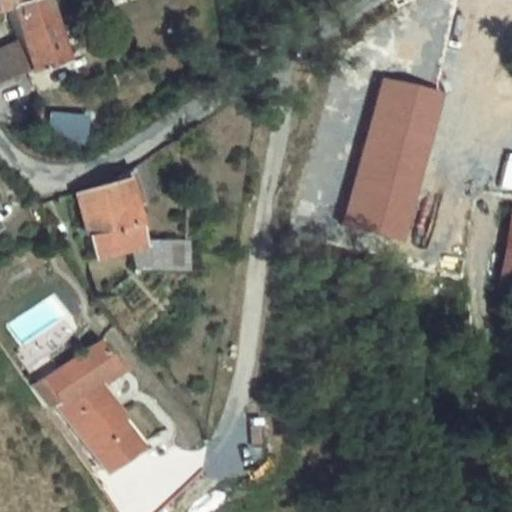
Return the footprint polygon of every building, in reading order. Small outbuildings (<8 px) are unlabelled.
[(0,0),(0,33),(6,49),(17,79),(49,69),(26,0),(0,0)] [(0,83),(17,79),(6,49),(0,51),(0,83)] [(444,96),(386,80),(346,223),(405,239),(444,96)] [(78,113),(47,115),(49,143),(80,141),(78,113)] [(107,177),(59,202),(79,269),(125,263),(107,177)] [(511,224),(501,284),(511,285),(511,224)] [(179,255),(125,263),(130,290),(184,282),(179,255)] [(93,345),(32,393),(50,416),(59,409),(108,473),(151,439),(128,409),(120,416),(94,382),(111,369),(93,345)]
